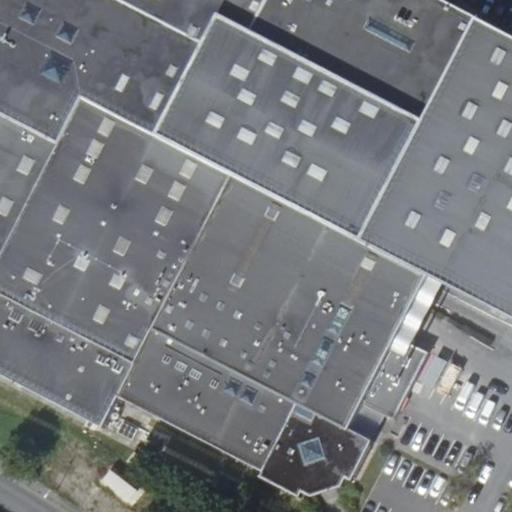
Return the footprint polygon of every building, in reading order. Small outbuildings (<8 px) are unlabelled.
[(368,244),(486,19),(450,0),(430,0),(384,16),(378,0),(359,0),(355,2),(354,0),(0,0),(0,110),(65,143),(88,97),(368,244)] [(378,0),(384,16),(430,0),(354,0),(355,2),(359,0),(378,0)] [(511,32),(486,19),(368,244),(432,276),(446,284),(511,318),(511,32)] [(374,440),(353,430),(366,404),(387,416),(396,420),(431,353),(415,344),(401,337),(432,276),(368,244),(88,97),(65,143),(0,267),(0,371),(107,427),(123,396),(266,471),(263,477),(303,498),(306,493),(308,488),(345,476),(350,479),(355,481),(376,442),(374,440)] [(0,267),(65,143),(0,110),(0,267)] [(401,337),(415,344),(446,284),(432,276),(401,337)] [(387,416),(366,404),(353,430),(374,440),(387,416)] [(153,464),(136,452),(128,463),(145,475),(153,464)] [(345,486),(350,479),(345,476),(308,488),(306,493),(314,497),(345,486)]
